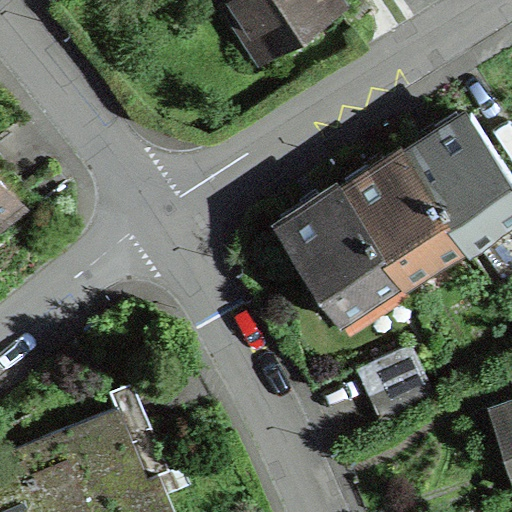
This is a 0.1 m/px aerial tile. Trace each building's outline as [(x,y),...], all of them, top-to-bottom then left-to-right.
[(228,0),(265,54),(280,45),(340,5),(336,0),(228,0)] [(511,215),(511,172),(471,110),(426,140),(408,152),(466,239),(469,244),(511,215)] [(402,276),(405,280),(466,239),(408,152),(405,148),(361,177),(344,188),(402,276)] [(0,212),(18,198),(0,175),(0,212)] [(278,225),(339,317),(402,276),(344,188),(341,184),(296,213),(278,225)] [(411,339),(357,364),(369,391),(424,366),(411,339)] [(382,419),(437,394),(424,366),(369,391),(382,419)] [(511,401),(493,408),(502,432),(511,462),(511,401)] [(176,511),(159,472),(159,470),(146,475),(134,445),(118,403),(117,404),(14,446),(19,457),(0,464),(0,511),(176,511)]
